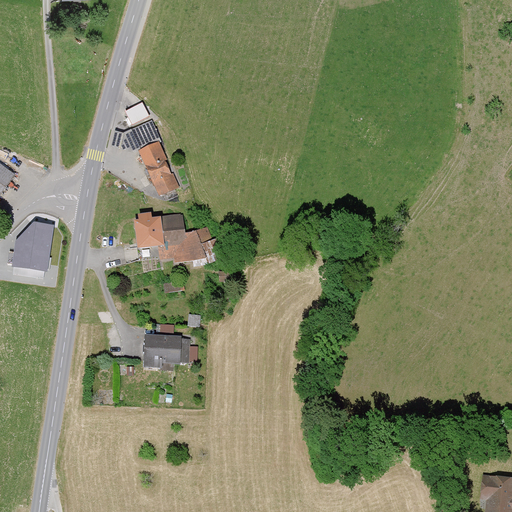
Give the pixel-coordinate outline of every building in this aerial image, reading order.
[(125,110),(133,124),(151,115),(144,101),(125,110)] [(150,124),(125,136),(121,152),(140,154),(161,198),(180,189),(150,124)] [(0,199),(17,176),(0,164),(0,208),(2,205),(0,202),(0,199)] [(174,265),(208,261),(197,233),(184,234),(182,216),(158,219),(158,222),(137,224),(140,251),(160,249),(161,262),(174,261),(174,265)] [(46,268),(52,225),(35,223),(17,241),(14,264),(46,268)] [(186,338),(148,338),(148,367),(186,367),(186,338)] [(511,511),(511,480),(484,478),(482,501),(488,502),(486,511),(511,511)]
